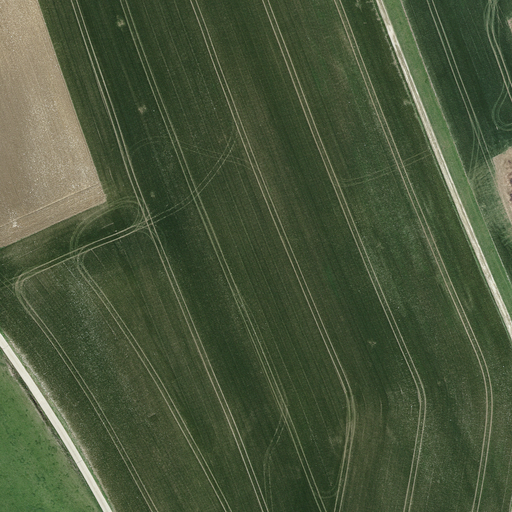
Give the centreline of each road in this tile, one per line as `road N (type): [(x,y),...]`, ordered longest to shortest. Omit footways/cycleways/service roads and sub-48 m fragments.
road 1 (track): [(378,0),(511,340)]
road 2 (track): [(0,344),(106,511)]
